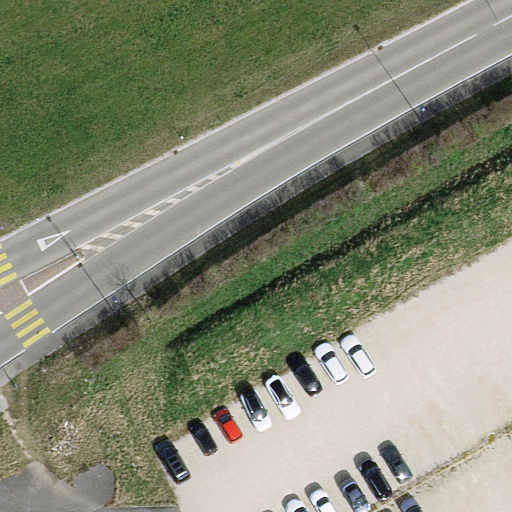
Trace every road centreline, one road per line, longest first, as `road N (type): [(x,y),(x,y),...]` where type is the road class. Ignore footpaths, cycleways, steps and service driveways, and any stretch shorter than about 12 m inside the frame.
road 1 (tertiary): [(511,18),(0,298)]
road 2 (unknown): [(220,511),(222,486),(240,461),(511,307)]
